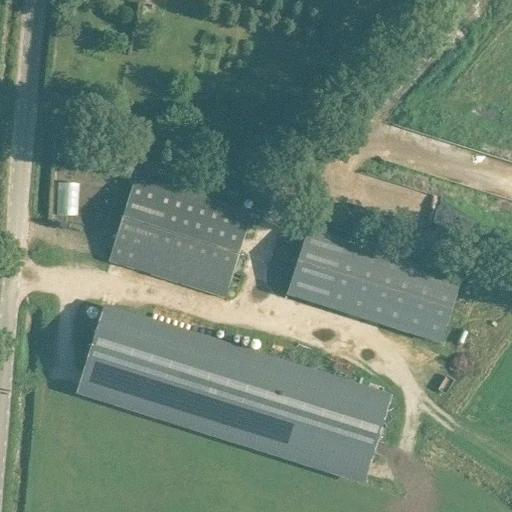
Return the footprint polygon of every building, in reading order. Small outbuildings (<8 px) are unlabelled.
[(73,138),(69,167),(104,172),(108,144),(73,138)] [(457,176),(463,145),(447,143),(441,173),(457,176)] [(137,177),(110,262),(225,299),(252,213),(137,177)] [(287,295),(327,307),(440,344),(461,279),(347,244),(308,231),(287,295)] [(391,401),(319,379),(103,311),(76,392),(366,481),(391,401)]
